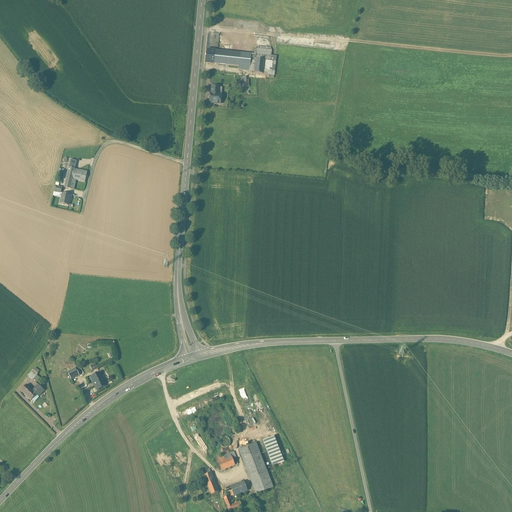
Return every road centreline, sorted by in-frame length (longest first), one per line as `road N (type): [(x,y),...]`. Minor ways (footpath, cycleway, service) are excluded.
road 1 (secondary): [(192,357),(178,279),(202,0)]
road 2 (secondary): [(192,357),(272,342),(423,338),(511,354)]
road 3 (track): [(200,28),(511,54)]
road 4 (secondary): [(0,501),(100,403),(192,357)]
